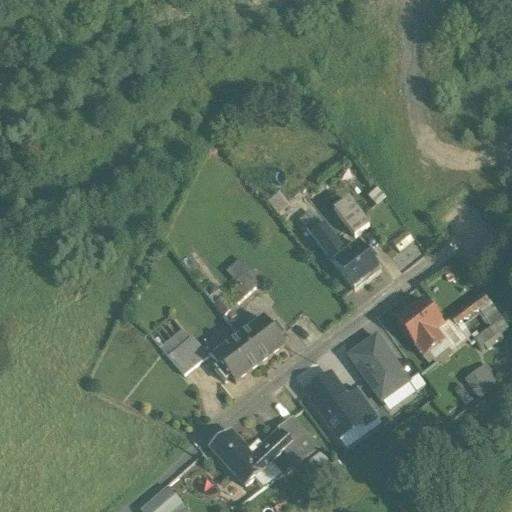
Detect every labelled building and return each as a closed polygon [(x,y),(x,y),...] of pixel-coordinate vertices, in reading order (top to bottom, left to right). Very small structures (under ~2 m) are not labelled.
[(376,190),(368,197),(377,206),(384,199),(376,190)] [(286,206),(278,194),(268,201),(277,213),(286,206)] [(348,200),(333,212),(354,238),(369,227),(348,200)] [(347,253),(324,225),(311,236),(333,264),(347,253)] [(406,233),(392,245),(400,254),(414,242),(406,233)] [(349,252),(333,264),(355,292),(381,272),(359,244),(349,252)] [(242,258),(226,272),(237,285),(253,272),(242,258)] [(236,305),(263,282),(253,272),(237,285),(227,294),(236,305)] [(233,310),(223,297),(214,304),(223,317),(233,310)] [(482,297),(450,321),(451,322),(456,329),(480,311),(487,304),(482,297)] [(423,303),(396,325),(424,360),(443,345),(443,344),(435,334),(443,328),(423,303)] [(506,332),(487,304),(480,311),(494,329),(500,336),(506,332)] [(263,319),(238,338),(260,366),(285,347),(279,339),(270,327),(263,319)] [(451,322),(443,328),(435,334),(443,344),(443,345),(447,351),(451,355),(467,342),(456,329),(451,322)] [(284,335),(275,323),(270,327),(279,339),(284,335)] [(494,329),(475,343),(481,350),(500,336),(494,329)] [(260,366),(238,338),(212,358),(234,386),(260,366)] [(205,358),(189,339),(168,357),(184,377),(205,358)] [(349,359),(381,403),(409,384),(377,339),(349,359)] [(443,345),(424,360),(428,366),(447,351),(443,345)] [(498,383),(486,367),(467,381),(479,397),(498,383)] [(346,399),(330,376),(305,395),(339,441),(362,424),(364,423),(346,399)] [(472,401),(461,386),(453,392),(464,407),(472,401)] [(379,419),(358,390),(346,399),(364,423),(362,424),(365,429),(379,419)] [(317,451),(292,420),(275,436),(300,464),(317,451)] [(244,457),(225,437),(209,451),(245,489),(273,464),(285,476),(300,464),(275,436),(257,453),(248,461),(244,457)] [(253,448),(244,457),(248,461),(257,453),(253,448)] [(335,472),(321,455),(309,464),(322,482),(335,472)] [(144,511),(175,511),(181,507),(168,492),(144,511)]
